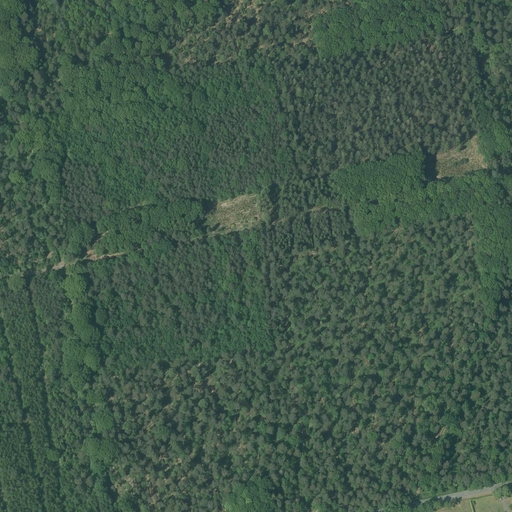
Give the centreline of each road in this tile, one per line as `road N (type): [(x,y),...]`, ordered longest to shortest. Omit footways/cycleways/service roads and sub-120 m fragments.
road 1 (track): [(464,0),(510,232),(495,296),(413,505)]
road 2 (track): [(5,0),(113,511)]
road 3 (track): [(0,281),(511,176)]
road 4 (tertiary): [(383,511),(511,484)]
